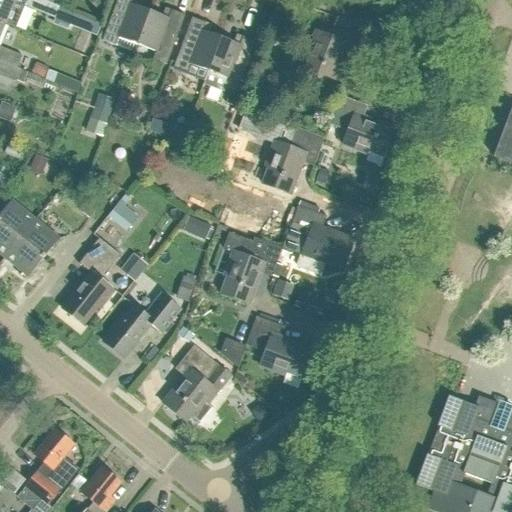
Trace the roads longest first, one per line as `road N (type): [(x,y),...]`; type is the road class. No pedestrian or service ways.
road 1 (residential): [(215,500),(237,471),(344,384),(489,0)]
road 2 (unclassified): [(215,500),(53,369)]
